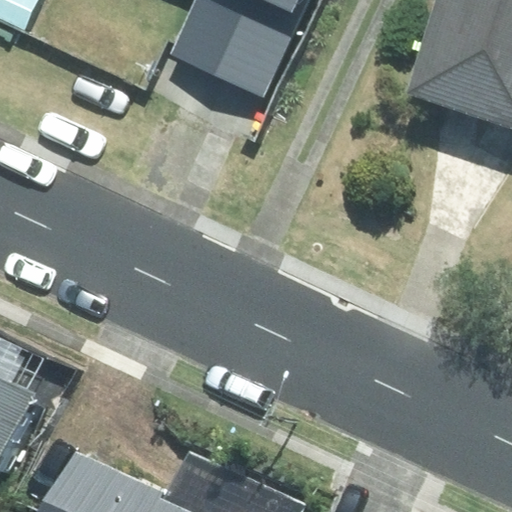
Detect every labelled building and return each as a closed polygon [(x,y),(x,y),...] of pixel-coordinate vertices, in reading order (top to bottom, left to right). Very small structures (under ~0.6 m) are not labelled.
[(49,0),(0,0),(0,14),(36,30),(49,0)] [(297,44),(317,0),(238,0),(259,10),(252,23),(297,44)] [(511,0),(473,0),(441,94),(511,118),(511,0)] [(51,394),(0,370),(0,464),(15,471),(51,394)] [(63,511),(297,511),(306,491),(199,444),(178,491),(90,452),(63,511)]
